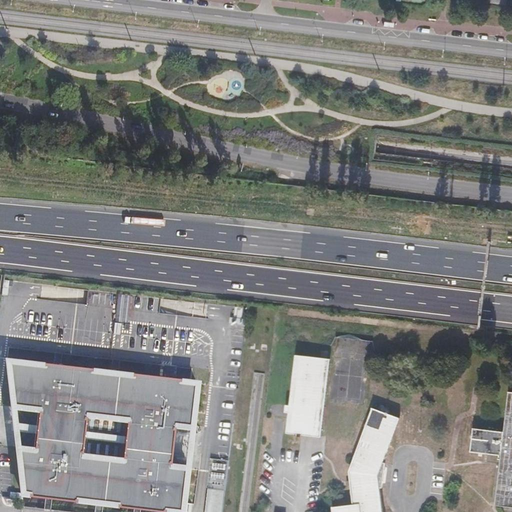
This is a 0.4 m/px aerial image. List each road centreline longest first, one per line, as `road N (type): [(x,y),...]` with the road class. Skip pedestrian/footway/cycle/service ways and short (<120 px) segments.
road 1 (secondary): [(0,101),(310,167),(511,195)]
road 2 (motorway): [(0,250),(511,312)]
road 3 (motorway): [(511,269),(0,217)]
road 4 (secondary): [(511,50),(80,0)]
